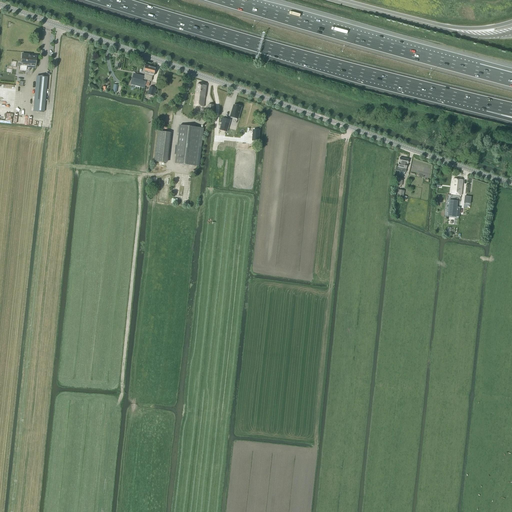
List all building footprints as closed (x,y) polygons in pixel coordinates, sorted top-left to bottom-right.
[(22,54),(20,70),(26,70),(26,68),(30,68),(35,68),(36,57),(31,57),(31,55),(22,54)] [(147,81),(151,67),(150,67),(150,66),(147,66),(146,66),(144,73),(145,73),(143,80),(133,77),(131,84),(145,88),(145,86),(147,81)] [(152,68),(151,67),(147,81),(150,82),(151,82),(153,75),(154,76),(156,69),(155,69),(155,68),(152,67),(152,68)] [(44,103),(47,78),(36,77),(34,102),(33,112),(43,113),(44,103)] [(206,87),(206,86),(197,85),(194,106),(204,107),(206,90),(206,87)] [(230,117),(238,120),(241,108),(234,106),(230,117)] [(219,130),(226,132),(230,120),(223,118),(219,130)] [(199,167),(204,129),(180,126),(175,164),(199,167)] [(167,164),(171,134),(158,132),(155,163),(167,164)] [(395,171),(405,173),(406,173),(407,166),(408,159),(400,158),(398,167),(396,166),(395,171)] [(451,195),(461,196),(463,180),(453,179),(451,195)] [(456,211),(457,201),(449,201),(449,207),(450,207),(449,216),(459,217),(459,211),(456,211)]
